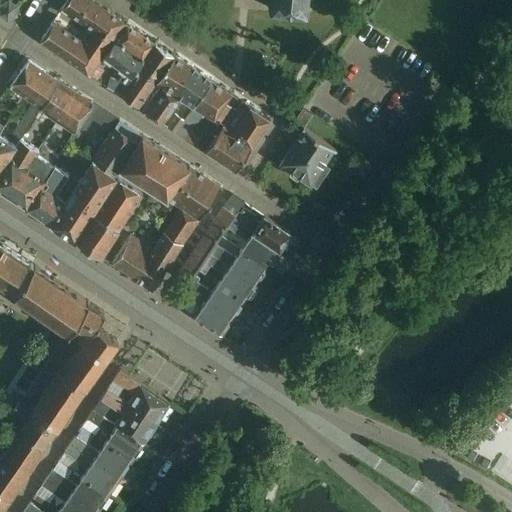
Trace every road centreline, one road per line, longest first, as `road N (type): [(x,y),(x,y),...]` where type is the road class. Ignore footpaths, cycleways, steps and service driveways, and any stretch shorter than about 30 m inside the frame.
road 1 (residential): [(332,242),(17,39)]
road 2 (residential): [(244,374),(0,215)]
road 3 (residential): [(442,511),(244,374)]
road 4 (residential): [(244,374),(150,511)]
road 5 (residential): [(332,242),(244,374)]
